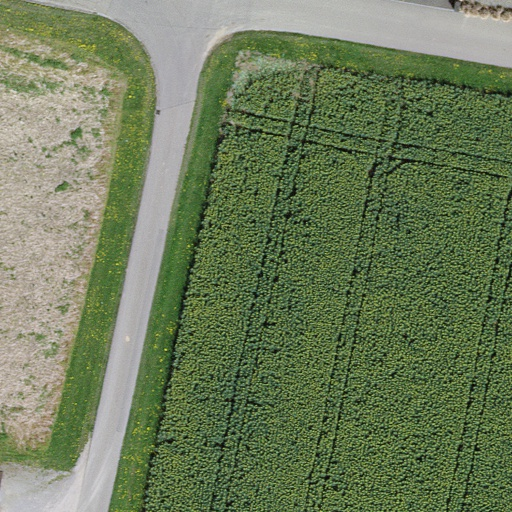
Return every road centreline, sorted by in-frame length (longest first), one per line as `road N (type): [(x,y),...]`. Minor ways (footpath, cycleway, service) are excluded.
road 1 (residential): [(87,511),(186,6)]
road 2 (unclassified): [(511,52),(186,6)]
